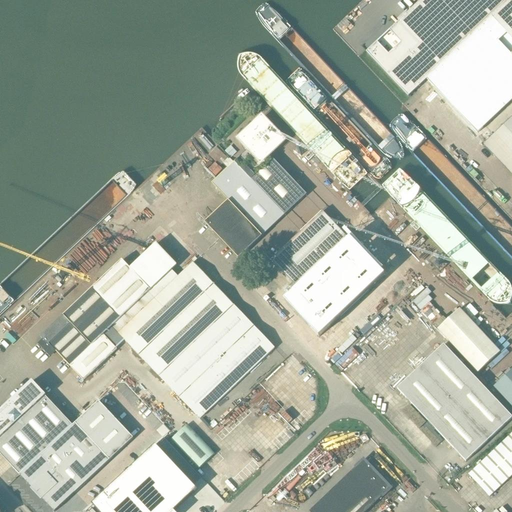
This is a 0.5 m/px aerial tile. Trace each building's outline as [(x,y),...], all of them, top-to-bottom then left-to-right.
[(511,0),(422,0),(398,23),(366,53),(387,75),(408,97),(440,68),(442,65),(480,30),(492,18),(511,39),(511,54),(511,55),(511,56),(511,0)] [(246,151),(234,163),(284,216),(307,195),(271,157),(287,141),(262,115),(236,140),(246,151)] [(511,118),(486,143),(484,145),(511,174),(511,118)] [(284,216),(234,163),(212,184),(228,201),(205,223),(239,259),(284,216)] [(167,186),(149,205),(166,221),(184,203),(167,186)] [(323,212),(271,260),(297,287),(348,239),(323,212)] [(384,275),(349,238),(284,301),(320,337),(384,275)] [(61,317),(48,330),(40,337),(43,340),(38,344),(50,357),(56,352),(84,381),(118,350),(104,335),(177,266),(156,244),(129,269),(122,261),(62,318),(61,317)] [(234,306),(194,263),(119,334),(159,377),(234,306)] [(234,306),(159,377),(200,419),(275,348),(234,306)] [(511,417),(444,345),(397,389),(428,422),(427,423),(422,418),(417,413),(409,421),(414,426),(430,444),(439,436),(434,431),(436,430),(466,462),(511,418),(511,417)] [(511,406),(511,370),(494,387),(511,406)] [(0,453),(20,475),(73,426),(46,396),(33,381),(0,411),(0,453)] [(73,426),(20,475),(34,491),(37,489),(43,495),(40,497),(54,511),(55,511),(62,505),(134,438),(99,401),(73,426)] [(188,425),(171,440),(198,469),(215,454),(188,425)] [(511,434),(469,475),(490,497),(511,475),(511,434)] [(155,447),(91,506),(97,511),(173,511),(196,491),(155,447)] [(250,458),(233,474),(241,483),(259,467),(250,458)] [(364,460),(341,483),(367,511),(391,489),(364,460)] [(366,511),(367,511),(341,483),(310,511),(309,511),(366,511)]
